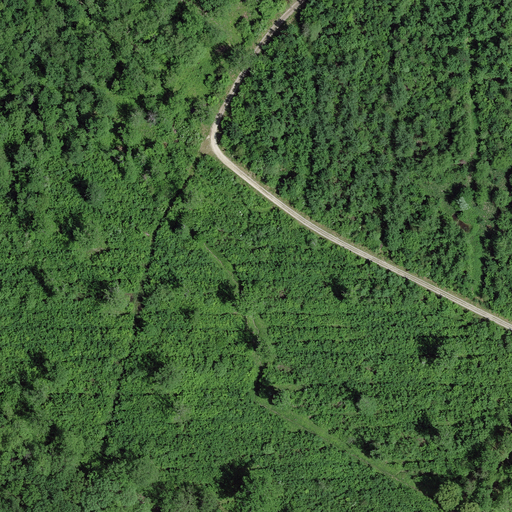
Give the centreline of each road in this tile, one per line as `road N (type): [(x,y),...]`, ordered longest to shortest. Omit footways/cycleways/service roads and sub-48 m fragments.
road 1 (track): [(511,327),(341,243),(214,147),(218,116),(254,54),(301,0)]
road 2 (track): [(213,141),(157,229),(120,377)]
